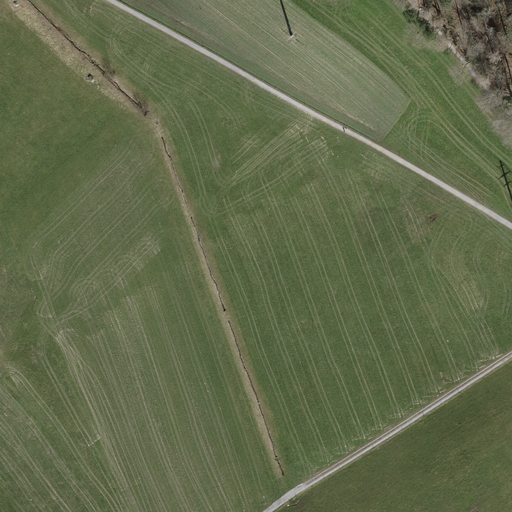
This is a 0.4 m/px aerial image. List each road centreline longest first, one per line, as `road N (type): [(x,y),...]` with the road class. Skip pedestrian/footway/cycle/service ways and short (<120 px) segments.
road 1 (track): [(511,226),(109,0)]
road 2 (track): [(511,355),(267,511)]
